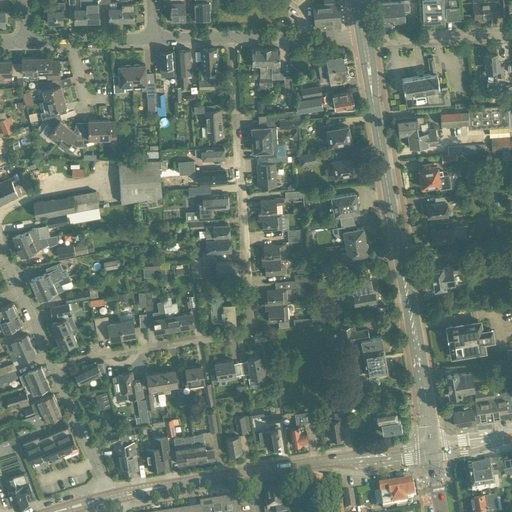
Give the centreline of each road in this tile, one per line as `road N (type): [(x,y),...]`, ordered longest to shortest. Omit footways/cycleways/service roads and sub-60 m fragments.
road 1 (residential): [(50,362),(246,333),(232,37)]
road 2 (tertiary): [(428,449),(370,80)]
road 3 (tertiary): [(253,471),(428,449)]
road 4 (residential): [(111,495),(50,362)]
road 5 (tertiary): [(111,495),(253,471)]
road 6 (residential): [(368,40),(511,34)]
road 7 (residential): [(358,39),(232,37)]
road 8 (residential): [(50,362),(0,247)]
